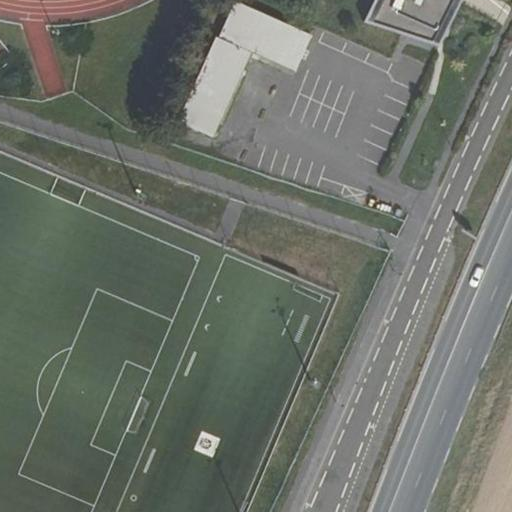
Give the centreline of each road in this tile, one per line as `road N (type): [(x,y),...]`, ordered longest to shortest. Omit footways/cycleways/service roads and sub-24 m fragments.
road 1 (residential): [(324,511),(511,90)]
road 2 (primary): [(396,511),(511,227)]
